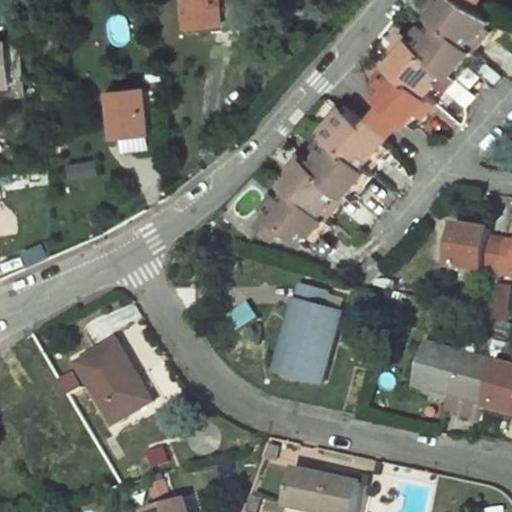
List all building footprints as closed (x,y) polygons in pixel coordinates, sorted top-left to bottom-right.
[(223,0),(189,0),(193,26),(226,22),(223,0)] [(437,15),(475,47),(499,19),(476,4),(470,0),(430,0),(426,5),(437,15)] [(408,35),(453,73),(459,78),(481,52),(475,47),(437,15),(426,27),(419,21),(408,35)] [(390,59),(433,96),(453,73),(408,35),(404,31),(393,43),(399,48),(390,59)] [(9,42),(0,42),(0,85),(14,83),(9,42)] [(373,88),(410,120),(411,121),(417,126),(439,101),(433,96),(390,59),(388,58),(377,70),(384,76),(373,88)] [(352,113),(390,146),(403,131),(411,121),(410,120),(373,88),(365,98),(352,113)] [(149,89),(113,92),(117,136),(153,132),(149,89)] [(327,132),(369,170),(390,146),(352,113),(349,110),(339,122),(331,115),(321,127),(327,132)] [(312,162),(349,194),(355,199),(375,176),(369,170),(327,132),(316,144),(322,150),(312,162)] [(291,185),(328,218),(349,194),(312,162),(300,151),(290,163),(297,170),(287,181),(291,185)] [(265,204),(314,248),(334,223),(328,218),(291,185),(281,197),(275,192),(265,204)] [(492,232),(459,226),(453,267),(501,274),(506,240),(490,237),(492,232)] [(511,240),(506,240),(501,274),(511,276),(511,240)] [(373,257),(354,280),(373,285),(387,269),(373,257)] [(494,318),(510,321),(511,306),(511,285),(500,283),(494,318)] [(330,291),(303,285),(280,370),(325,382),(344,313),(326,308),(330,291)] [(121,340),(82,363),(117,424),(156,400),(121,340)] [(500,362),(427,343),(416,384),(489,403),(500,362)] [(511,412),(511,365),(500,362),(489,403),(489,406),(511,412)] [(40,388),(5,409),(36,462),(71,441),(40,388)] [(358,511),(364,484),(300,470),(292,505),(325,511),(358,511)] [(194,511),(189,495),(150,508),(151,511),(194,511)]
